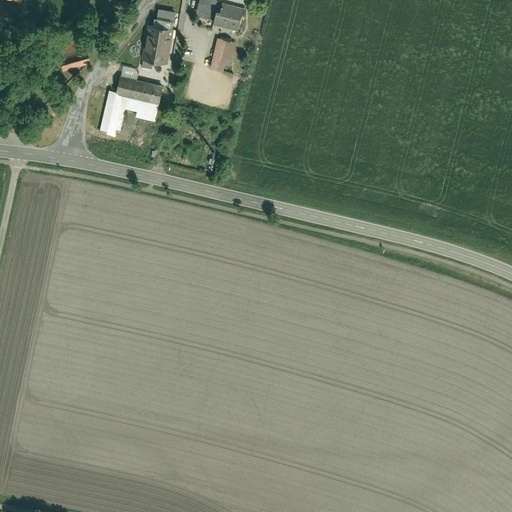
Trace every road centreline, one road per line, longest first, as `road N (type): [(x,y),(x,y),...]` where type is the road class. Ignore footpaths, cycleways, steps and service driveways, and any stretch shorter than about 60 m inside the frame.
road 1 (tertiary): [(67,161),(389,234),(511,275)]
road 2 (residential): [(67,161),(87,89),(153,0)]
